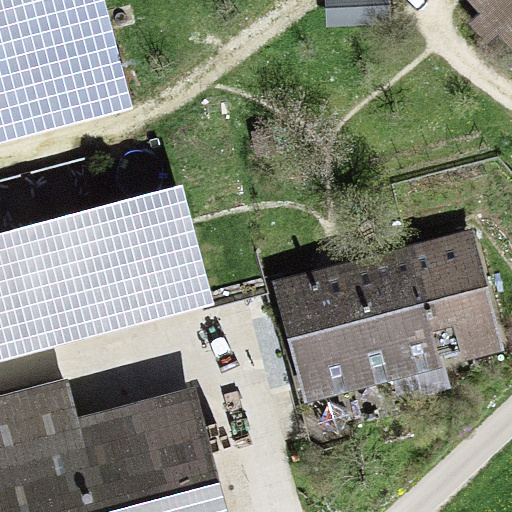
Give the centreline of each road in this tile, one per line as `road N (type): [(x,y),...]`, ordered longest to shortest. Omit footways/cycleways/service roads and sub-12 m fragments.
road 1 (track): [(0,185),(53,163),(228,53),(286,0)]
road 2 (unclassified): [(511,422),(415,511)]
